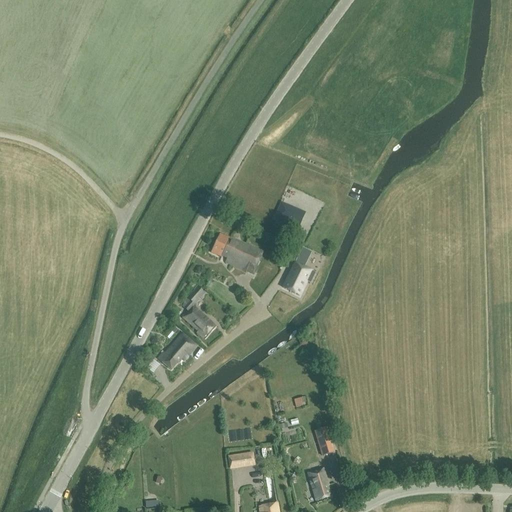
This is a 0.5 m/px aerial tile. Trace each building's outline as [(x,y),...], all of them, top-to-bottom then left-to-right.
[(303,216),(280,206),(276,217),(298,227),(303,216)] [(225,262),(253,275),(263,254),(219,234),(211,252),(221,257),(221,256),(227,258),(225,262)] [(321,252),(323,243),(310,239),(307,248),(321,252)] [(306,281),(309,283),(314,274),(310,272),(311,271),(303,267),(310,253),(302,249),(282,288),(299,296),(306,281)] [(269,261),(267,272),(274,274),(277,263),(269,261)] [(283,268),(276,274),(281,280),(288,274),(283,268)] [(193,306),(204,294),(196,287),(186,298),(184,304),(185,305),(183,308),(188,311),(182,317),(198,331),(196,332),(203,338),(215,325),(193,306)] [(171,370),(181,358),(184,361),(197,346),(182,333),(164,353),(163,352),(158,359),(171,370)] [(292,399),(294,407),(302,405),(299,397),(292,399)] [(315,433),(322,455),(334,452),(326,429),(315,433)] [(253,453),(228,457),(230,469),(255,465),(253,453)] [(323,469),(307,473),(316,501),(331,497),(327,486),(329,486),(323,469)]
